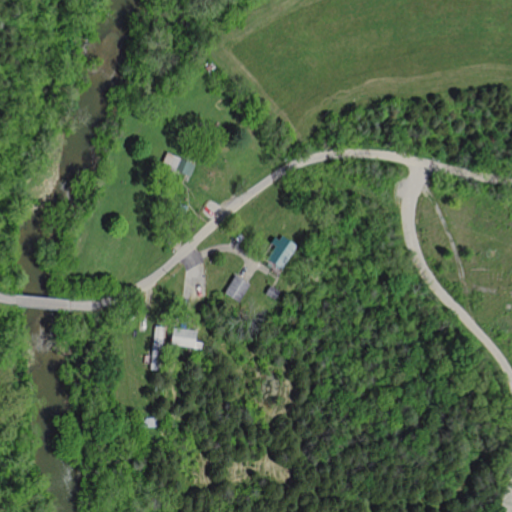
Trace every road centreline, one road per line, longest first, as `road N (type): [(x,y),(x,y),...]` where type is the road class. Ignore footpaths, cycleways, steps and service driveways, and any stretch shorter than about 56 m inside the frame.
road 1 (residential): [(511,181),(367,153),(306,158),(251,191),(148,281),(105,302),(70,306)]
road 2 (residential): [(418,162),(406,220),(420,266),(511,386),(501,511)]
road 3 (track): [(413,181),(446,227),(468,321)]
